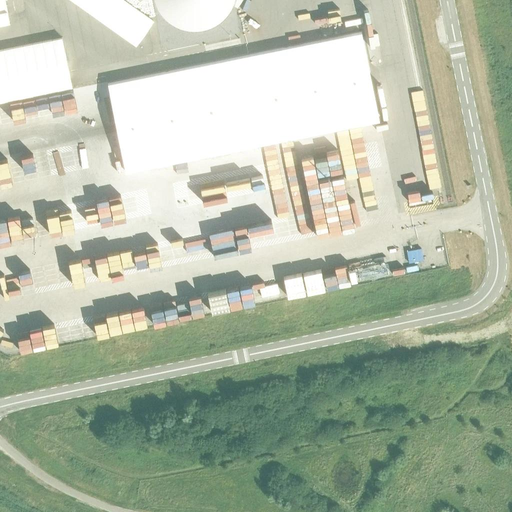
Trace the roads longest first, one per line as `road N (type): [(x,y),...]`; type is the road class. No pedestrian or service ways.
road 1 (track): [(511,439),(442,417),(137,476),(7,422)]
road 2 (unclassified): [(0,407),(511,300)]
road 3 (unknown): [(453,28),(0,124)]
road 4 (unknown): [(314,0),(281,28),(241,41),(63,75),(42,73),(31,62),(14,0)]
road 5 (unclassified): [(130,511),(61,487),(0,440)]
